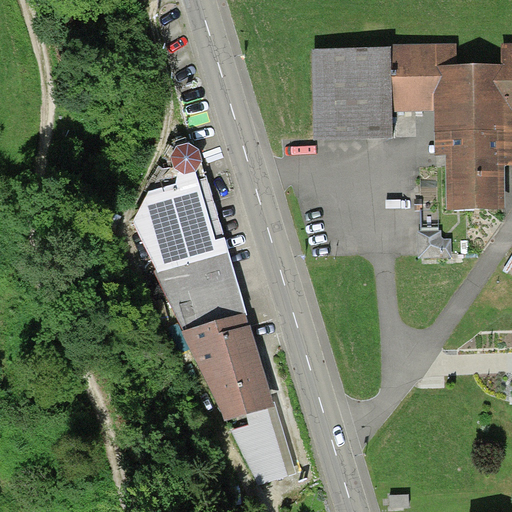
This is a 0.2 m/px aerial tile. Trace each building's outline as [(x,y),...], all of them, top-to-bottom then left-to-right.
[(458,43),(391,46),(391,50),(393,112),(436,110),(437,156),(445,156),(447,213),(504,211),(503,168),(511,167),(511,48),(502,49),(503,64),(459,65),(458,43)] [(313,51),(315,138),(393,137),(393,112),(391,50),(313,51)] [(162,172),(150,194),(198,180),(206,178),(201,161),(162,172)] [(206,178),(198,180),(216,243),(225,240),(206,178)] [(150,194),(133,223),(157,271),(155,273),(184,336),(257,486),(296,473),(247,318),(225,240),(216,243),(198,180),(150,194)] [(426,236),(424,257),(441,258),(442,237),(426,236)]
